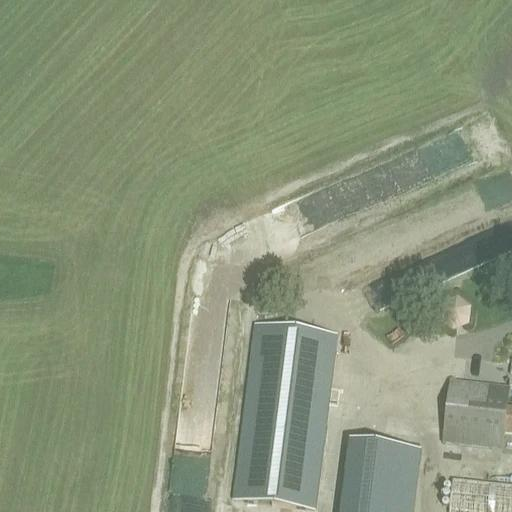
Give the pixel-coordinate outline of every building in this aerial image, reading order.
[(457,296),(441,303),(438,321),(452,332),(469,325),(472,308),(457,296)] [(254,328),(233,502),(314,511),(337,336),(254,325),(254,328)] [(384,418),(384,377),(349,377),(348,417),(384,418)] [(449,382),(442,444),(502,450),(503,434),(506,409),(508,389),(449,382)] [(412,511),(420,453),(351,444),(342,511),(412,511)] [(511,511),(511,485),(467,480),(463,511),(511,511)]
